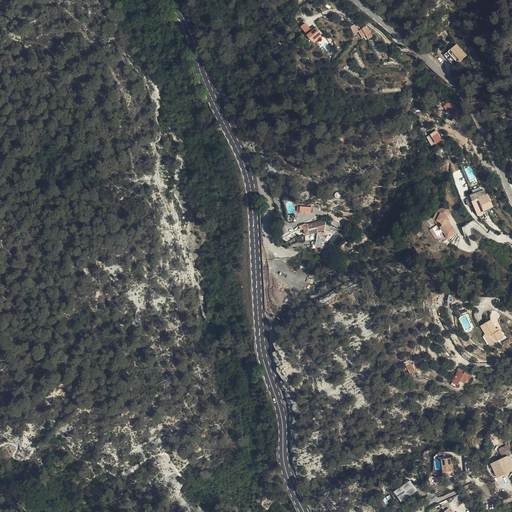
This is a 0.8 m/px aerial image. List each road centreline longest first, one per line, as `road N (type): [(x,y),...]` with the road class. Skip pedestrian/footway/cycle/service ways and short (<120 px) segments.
road 1 (primary): [(304,511),(284,467),(280,413),(260,348),(250,185),(172,0)]
road 2 (tertiary): [(511,199),(464,93),(356,0)]
road 3 (unknown): [(259,333),(326,289),(332,275),(268,241),(268,202),(250,185)]
